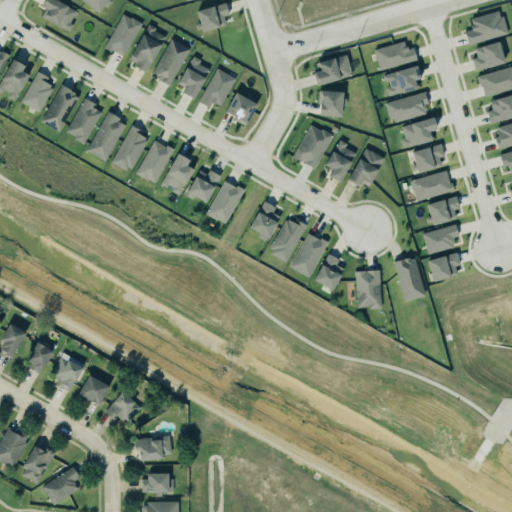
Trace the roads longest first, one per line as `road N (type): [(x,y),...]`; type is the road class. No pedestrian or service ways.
road 1 (residential): [(367,230),(0,18)]
road 2 (residential): [(428,4),(495,246)]
road 3 (residential): [(272,48),(441,0)]
road 4 (residential): [(258,0),(284,100),(252,164)]
road 5 (residential): [(0,388),(79,433),(101,455)]
